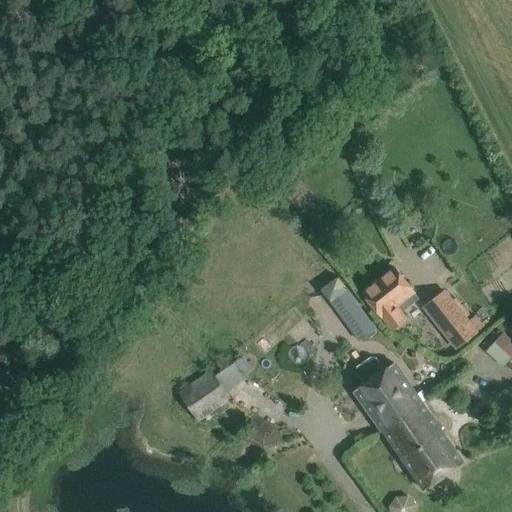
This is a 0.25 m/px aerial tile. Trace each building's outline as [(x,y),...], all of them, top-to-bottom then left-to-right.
[(413,293),(414,292),(395,268),(363,293),(382,317),(383,317),(393,329),(406,319),(401,313),(418,299),(413,293)] [(337,277),(321,290),(329,302),(358,341),(379,325),(375,320),(372,323),(347,289),(346,289),(337,277)] [(424,307),(457,349),(477,332),(484,326),(475,316),(468,321),(444,291),(424,307)] [(497,326),(481,343),(486,349),(503,332),(497,326)] [(511,368),(511,340),(503,332),(485,351),(503,368),(507,364),(511,368)] [(354,390),(383,431),(422,404),(394,363),(386,368),(377,358),(371,356),(356,366),(355,373),(363,384),(354,390)] [(179,391),(197,420),(231,400),(212,369),(179,391)] [(422,404),(383,431),(424,490),(463,462),(422,404)] [(418,511),(414,495),(391,500),(393,511),(418,511)]
